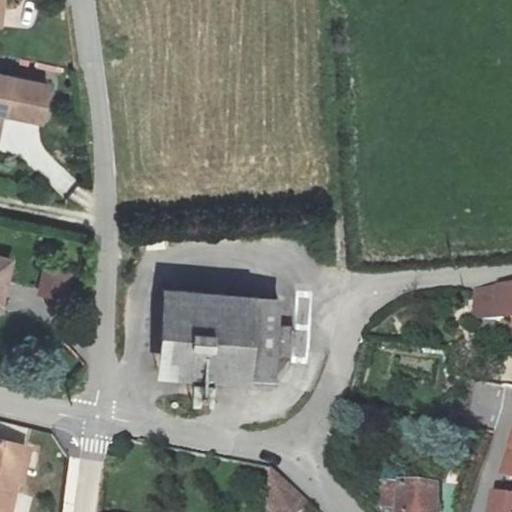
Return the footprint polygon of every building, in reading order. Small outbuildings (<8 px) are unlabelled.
[(0,0),(0,22),(14,23),(14,0),(0,0)] [(0,131),(4,114),(41,122),(49,87),(0,76),(0,131)] [(0,304),(0,305),(10,260),(0,257),(0,304)] [(47,268),(41,296),(68,301),(74,274),(47,268)] [(279,341),(281,310),(282,287),(168,280),(160,359),(277,366),(279,341)] [(511,281),(476,289),(475,316),(511,314),(511,281)] [(281,310),(279,341),(294,342),(295,310),(281,310)] [(511,438),(503,471),(511,473),(511,438)] [(10,486),(17,450),(0,446),(0,511),(7,511),(13,487),(10,486)] [(30,453),(17,450),(10,486),(13,487),(21,488),(30,453)] [(104,511),(130,511),(132,494),(133,464),(111,458),(104,511)] [(271,468),(265,511),(295,511),(301,509),(309,498),(271,468)] [(439,490),(439,482),(385,475),(384,505),(403,507),(402,511),(442,511),(443,502),(455,503),(455,491),(439,490)] [(511,511),(511,492),(497,490),(492,511),(511,511)]
